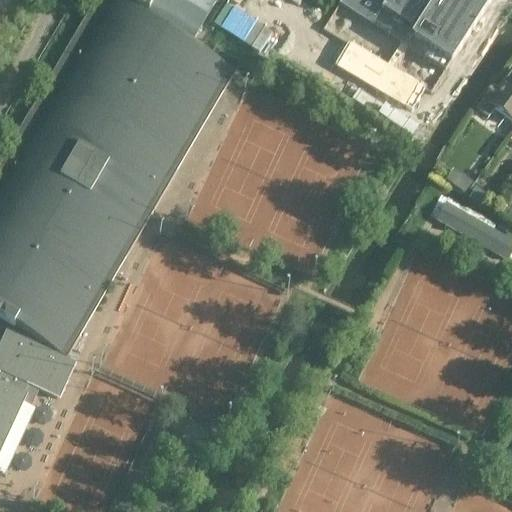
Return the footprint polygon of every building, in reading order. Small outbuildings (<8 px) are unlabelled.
[(109,0),(95,0),(0,162),(0,447),(23,397),(32,400),(36,390),(57,400),(73,365),(65,362),(94,313),(234,74),(109,0)] [(127,0),(193,40),(217,0),(127,0)] [(435,88),(491,0),(341,0),(319,36),(388,80),(398,65),(435,88)] [(511,123),(511,71),(496,91),(493,88),(476,111),(487,120),(494,110),(511,123)] [(466,195),(473,185),(456,172),(448,181),(466,195)] [(511,254),(511,242),(467,217),(445,204),(435,222),(507,263),(511,254)]
